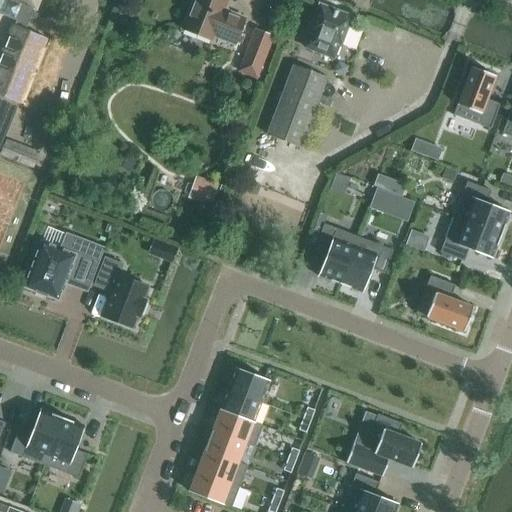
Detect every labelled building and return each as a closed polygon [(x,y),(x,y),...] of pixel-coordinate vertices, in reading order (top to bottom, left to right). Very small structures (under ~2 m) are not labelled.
[(5,0),(22,6),(0,60),(0,95),(21,104),(47,39),(26,31),(38,0),(5,0)] [(193,0),(182,29),(212,40),(214,36),(235,44),(245,19),(224,11),(228,0),(226,0),(193,0)] [(309,35),(311,36),(306,48),(335,60),(340,46),(342,46),(352,17),(321,5),(309,35)] [(234,78),(253,85),(270,42),(253,36),(234,78)] [(266,132),(299,145),(326,75),(293,62),(266,132)] [(495,76),(471,67),(453,115),(491,129),(500,104),(487,99),(495,76)] [(511,108),(511,109),(502,134),(511,137),(511,108)] [(235,110),(230,126),(245,132),(251,116),(235,110)] [(415,138),(410,151),(421,155),(426,143),(415,138)] [(38,153),(7,141),(1,155),(33,168),(38,153)] [(380,177),(376,188),(377,188),(387,192),(391,181),(380,177)] [(202,181),(196,200),(211,205),(218,186),(202,181)] [(491,191),(467,182),(453,217),(501,235),(510,212),(486,203),(491,191)] [(387,192),(377,188),(374,196),(385,200),(388,192),(387,192)] [(315,247),(324,224),(327,215),(320,213),(308,245),(315,247)] [(501,235),(453,217),(440,253),(464,262),(469,250),(492,259),(501,235)] [(358,237),(324,224),(314,248),(327,253),(318,276),(340,284),(358,237)] [(61,250),(42,242),(31,271),(27,270),(22,282),(26,284),(25,287),(58,300),(77,251),(100,260),(104,249),(67,235),(61,250)] [(393,250),(358,237),(340,284),(362,293),(371,270),(383,274),(393,250)] [(169,244),(163,260),(171,263),(177,247),(169,244)] [(123,265),(105,258),(95,284),(111,291),(101,317),(132,328),(137,316),(140,317),(146,301),(143,299),(148,287),(118,276),(123,265)] [(456,286),(430,276),(416,313),(464,332),(473,308),(450,299),(456,286)] [(261,403),(269,381),(236,368),(227,390),(261,403)] [(253,423),(261,403),(227,390),(220,410),(253,423)] [(307,408),(303,419),(310,422),(315,411),(307,408)] [(62,418),(40,410),(31,433),(19,428),(10,452),(44,466),(62,418)] [(253,423),(220,410),(212,430),(246,443),(255,447),(263,427),(253,423)] [(353,444),(346,463),(383,477),(389,459),(412,468),(421,444),(398,435),(403,424),(377,414),(364,448),(353,444)] [(84,427),(62,418),(44,466),(79,479),(88,454),(76,450),(84,427)] [(310,422),(303,419),(299,430),(306,433),(310,422)] [(238,464),(246,443),(212,430),(204,451),(238,464)] [(299,451),(292,448),(288,459),(295,462),(299,451)] [(238,464),(204,451),(197,471),(240,487),(247,467),(238,464)] [(295,462),(288,459),(283,471),(291,473),(295,462)] [(240,487),(197,471),(189,492),(232,508),(240,487)] [(380,483),(356,474),(342,509),(349,511),(395,511),(398,504),(375,495),(380,483)] [(276,488),(272,500),(280,503),(284,491),(276,488)] [(272,500),(268,511),(270,511),(275,511),(280,503),(272,500)]
